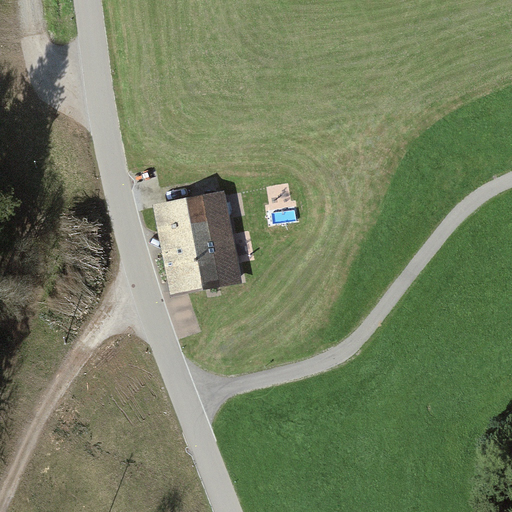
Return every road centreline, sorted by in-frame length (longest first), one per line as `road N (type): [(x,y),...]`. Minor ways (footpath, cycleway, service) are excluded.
road 1 (tertiary): [(229,511),(143,292),(99,108),(86,0)]
road 2 (track): [(186,403),(324,363),(367,332),(448,224),(511,177)]
road 3 (track): [(0,507),(68,372),(101,324),(143,292)]
road 4 (track): [(99,108),(57,88),(31,48),(22,0)]
